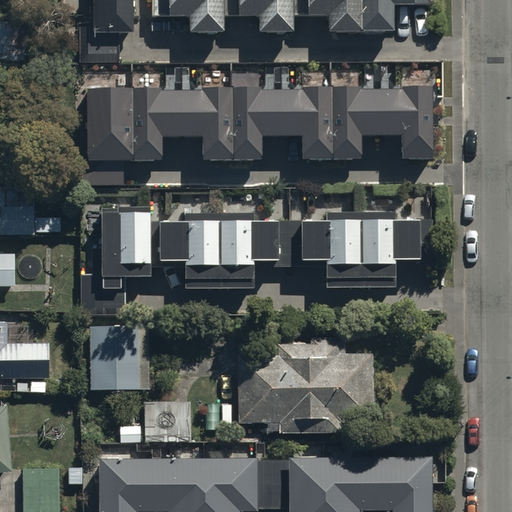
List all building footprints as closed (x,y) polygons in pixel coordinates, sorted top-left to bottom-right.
[(133,31),(132,0),(90,0),(90,20),(79,20),(79,55),(119,55),(119,31),(133,31)] [(151,0),(152,15),(187,15),(187,30),(224,30),(224,15),(256,15),(256,27),(291,27),(291,14),(325,14),(325,31),(392,31),(392,4),(429,4),(429,0),(151,0)] [(28,20),(0,18),(0,58),(25,60),(28,20)] [(82,161),(82,185),(123,184),(122,153),(132,153),(132,160),(153,160),(153,153),(161,153),(160,137),(204,136),(204,153),(212,153),(212,160),(253,159),(253,153),(260,153),(260,137),(303,136),(304,152),(311,152),(311,160),(352,159),(352,152),(359,152),(359,136),(403,135),(403,151),(410,151),(410,159),(430,159),(430,90),(401,90),(401,93),(359,93),(359,90),(303,91),(303,93),(260,94),(260,91),(203,91),(203,94),(161,94),(161,91),(89,92),(89,161),(82,161)] [(88,237),(88,275),(79,275),(79,317),(123,317),(123,276),(148,276),(148,270),(159,270),(159,262),(181,262),(181,290),(250,290),(251,261),(272,261),(272,267),(299,267),(299,261),(322,261),(322,287),(392,287),(392,260),(415,260),(415,220),(390,220),(391,213),(323,213),(323,220),(298,220),(298,224),(275,224),(275,220),(251,220),(251,213),(181,213),(181,221),(156,221),(156,225),(149,225),(149,208),(113,208),(113,213),(97,213),(97,237),(88,237)] [(0,289),(11,289),(11,256),(0,256),(0,289)] [(0,377),(17,377),(17,391),(34,391),(34,377),(49,377),(49,342),(8,342),(8,321),(0,320),(0,377)] [(148,324),(88,325),(89,389),(149,388),(148,324)] [(277,430),(342,429),(342,417),(371,416),(370,351),(343,351),(343,337),(307,337),(308,342),(275,342),(275,353),(234,353),(235,401),(235,422),(266,422),(266,428),(277,428),(277,430)] [(190,400),(144,400),(143,425),(118,425),(118,442),(144,443),(144,440),(189,440),(190,400)] [(5,404),(0,404),(0,471),(10,471),(5,404)] [(428,511),(429,454),(95,456),(95,511),(131,511),(131,509),(167,509),(166,511),(233,511),(234,504),(288,503),(287,511),(428,511)] [(59,511),(59,466),(22,466),(22,511),(59,511)]
